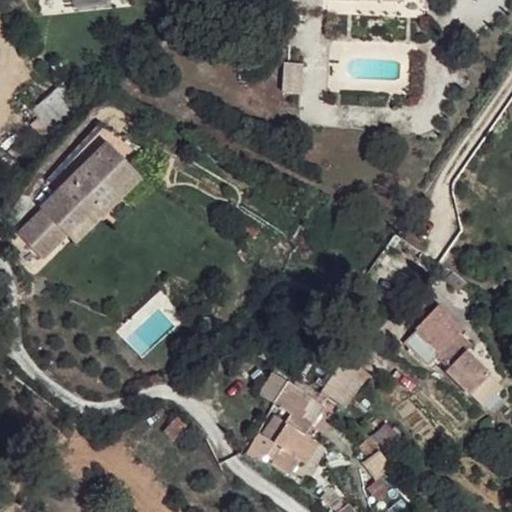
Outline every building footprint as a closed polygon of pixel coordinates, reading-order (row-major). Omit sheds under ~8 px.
[(40,209),(15,232),(39,258),(65,234),(66,236),(95,208),(101,214),(140,176),(107,141),(39,207),(40,209)] [(95,208),(66,236),(72,242),(101,214),(95,208)] [(447,314),(435,304),(401,339),(414,351),(447,314)] [(460,329),(447,314),(414,351),(428,365),(435,359),(467,391),(485,373),(463,350),(450,339),(460,329)] [(472,340),(460,329),(450,339),(463,350),(472,340)] [(350,364),(339,356),(317,388),(331,397),(350,364)] [(364,372),(350,364),(331,397),(343,403),(364,372)] [(290,384),(274,373),(260,393),(276,404),(282,409),(264,436),(275,446),(267,458),(288,470),(308,439),(296,430),(314,399),(290,384)] [(191,423),(182,416),(169,433),(175,439),(191,423)] [(387,423),(355,450),(364,460),(395,433),(387,423)] [(394,467),(379,448),(370,455),(366,461),(377,477),(385,472),(394,467)] [(160,463),(156,460),(144,469),(139,464),(123,480),(134,491),(160,463)] [(355,511),(346,500),(331,511),(355,511)]
